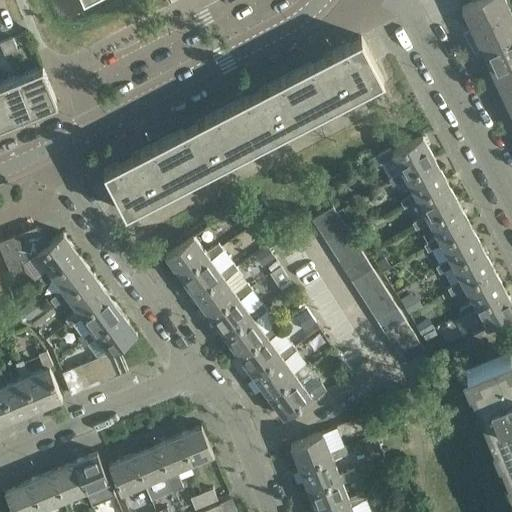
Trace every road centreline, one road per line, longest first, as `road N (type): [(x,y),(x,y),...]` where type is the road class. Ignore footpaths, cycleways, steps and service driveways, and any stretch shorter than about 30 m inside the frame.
road 1 (tertiary): [(43,152),(292,25),(322,0)]
road 2 (residential): [(249,441),(303,418),(383,363),(301,233)]
road 3 (residential): [(199,372),(43,152)]
road 4 (residential): [(511,211),(401,0)]
road 5 (residential): [(0,454),(199,372)]
